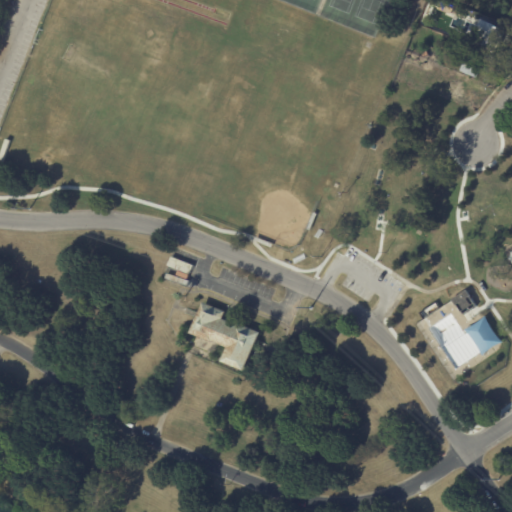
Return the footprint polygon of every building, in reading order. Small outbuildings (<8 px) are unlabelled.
[(455,8),(453,13),(440,7),(442,2),(455,8)] [(500,42),(494,55),(470,45),(471,40),(469,39),(474,26),(480,29),(481,27),(486,29),(488,25),(497,29),(494,35),(501,38),(500,42)] [(482,55),(490,58),(486,68),(481,66),(475,80),(458,73),(469,49),(482,55)] [(23,67),(24,67),(15,89),(10,87),(19,65),(23,67)] [(470,82),(471,82),(467,92),(465,92),(464,95),(465,95),(462,102),(460,102),(459,103),(443,96),(443,95),(438,93),(444,78),(450,80),(453,75),(470,82)] [(315,214),(317,214),(312,225),(308,223),(313,212),(315,214)] [(276,245),(275,248),(258,241),(259,237),(276,245)] [(190,274),(195,261),(173,252),(167,265),(190,274)] [(476,307),(469,312),(464,315),(457,305),(457,306),(453,300),(467,290),(471,296),(470,297),(477,306),(476,307)] [(227,319),(239,324),(240,323),(263,332),(248,370),(226,362),(231,348),(227,346),(227,345),(216,341),(216,342),(193,333),(205,302),(228,312),(225,319),(227,319)]
